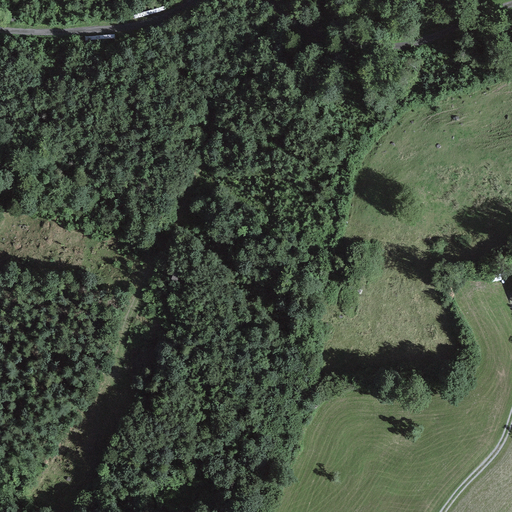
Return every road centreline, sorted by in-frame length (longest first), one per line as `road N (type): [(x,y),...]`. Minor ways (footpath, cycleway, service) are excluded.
road 1 (track): [(116,27),(183,71),(208,99),(209,140),(176,233),(129,316),(116,372)]
road 2 (track): [(268,0),(298,29),(355,48),(511,4)]
road 3 (track): [(0,30),(116,27),(195,0)]
